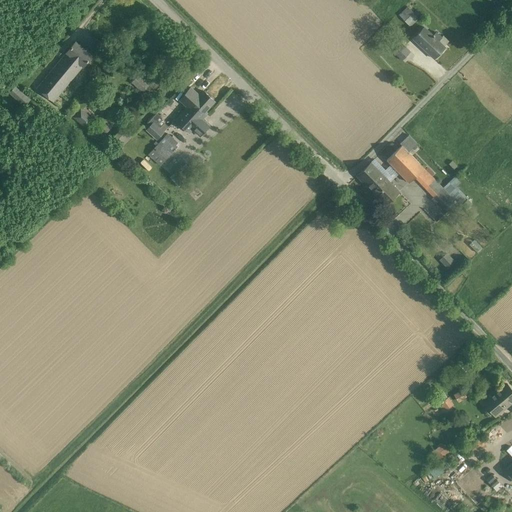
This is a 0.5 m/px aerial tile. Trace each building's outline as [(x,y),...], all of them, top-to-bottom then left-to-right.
[(410,27),(419,18),(422,15),(417,9),(413,13),(408,7),(399,15),(410,27)] [(424,27),(413,39),(434,59),(445,47),(444,46),(439,41),(442,37),(436,32),(433,35),(424,27)] [(53,101),(83,66),(92,55),(76,41),(67,52),(37,88),(53,101)] [(411,52),(402,43),(393,52),(402,61),(411,52)] [(149,84),(138,74),(132,81),(142,91),(149,84)] [(9,93),(24,106),(31,100),(15,86),(9,93)] [(191,87),(179,99),(187,106),(184,109),(187,112),(190,109),(193,112),(198,107),(204,113),(206,112),(215,102),(204,91),(200,96),(191,87)] [(169,122),(181,109),(176,105),(165,118),(169,122)] [(184,109),(175,119),(190,133),(192,130),(199,137),(209,126),(202,119),(208,113),(206,112),(204,113),(198,107),(193,112),(190,109),(187,112),(184,109)] [(80,108),(73,117),(86,128),(93,120),(80,108)] [(160,128),(164,123),(160,120),(162,118),(157,113),(144,127),(157,140),(165,132),(164,132),(160,128)] [(165,122),(164,123),(160,128),(164,132),(169,126),(165,122)] [(119,150),(131,137),(136,132),(131,128),(127,132),(123,128),(111,141),(119,150)] [(167,133),(148,155),(160,166),(172,153),(178,147),(179,145),(167,133)] [(380,160),(362,177),(390,206),(405,192),(392,179),(404,167),(416,179),(421,174),(453,207),(461,199),(404,141),(393,152),(397,157),(386,167),(380,160)] [(447,268),(455,261),(446,251),(438,258),(447,268)] [(511,389),(506,383),(483,402),(495,416),(511,401),(511,389)] [(448,398),(441,402),(444,407),(451,403),(448,398)] [(447,451),(442,444),(437,448),(442,455),(447,451)] [(491,472),(484,478),(495,490),(502,484),(491,472)]
